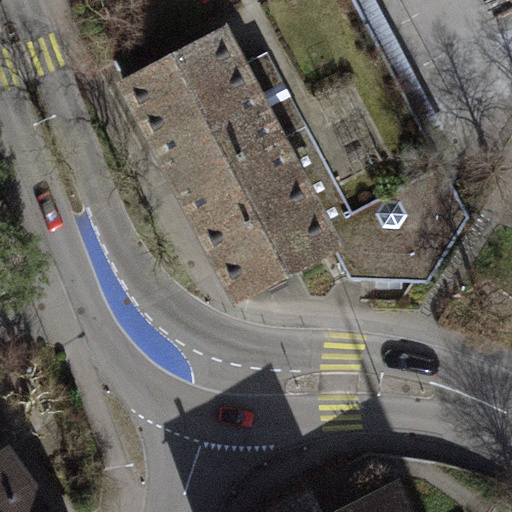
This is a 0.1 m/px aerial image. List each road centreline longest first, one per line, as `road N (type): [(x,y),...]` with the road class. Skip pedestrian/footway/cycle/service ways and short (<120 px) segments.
road 1 (secondary): [(222,382),(162,355),(133,319),(0,12)]
road 2 (secondary): [(511,420),(409,386),(222,382)]
road 3 (residential): [(222,382),(179,511)]
